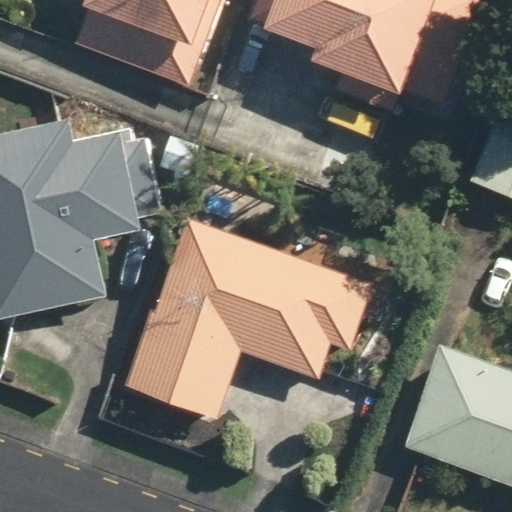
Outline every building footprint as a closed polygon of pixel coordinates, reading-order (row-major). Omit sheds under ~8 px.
[(84,6),(72,50),(192,92),(222,0),(70,0),(70,3),(84,6)] [(261,0),(251,35),(312,54),(306,72),(349,86),(344,102),(419,127),(425,107),(450,115),(486,0),(261,0)] [(73,120),(0,132),(0,320),(104,302),(94,250),(134,243),(115,134),(76,140),(73,120)] [(511,132),(492,123),(464,183),(511,204),(511,132)] [(181,219),(121,383),(220,424),(246,355),(322,382),(334,352),(343,355),(368,287),(181,219)] [(511,370),(434,343),(398,446),(511,486),(511,370)]
